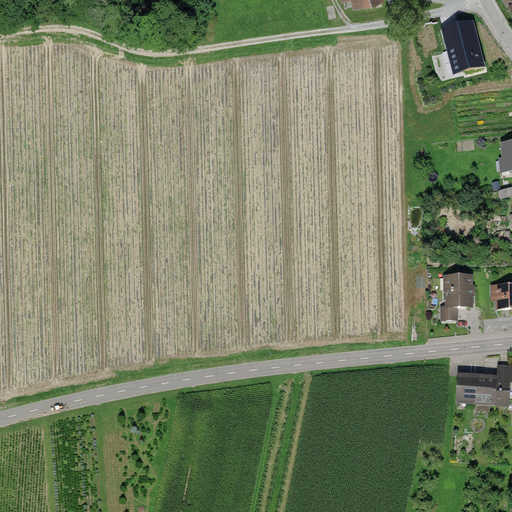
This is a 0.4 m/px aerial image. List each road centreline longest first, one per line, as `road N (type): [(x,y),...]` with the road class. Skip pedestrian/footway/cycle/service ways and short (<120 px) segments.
road 1 (tertiary): [(0,422),(250,372),(511,343)]
road 2 (track): [(0,32),(82,30),(153,53),(405,21)]
